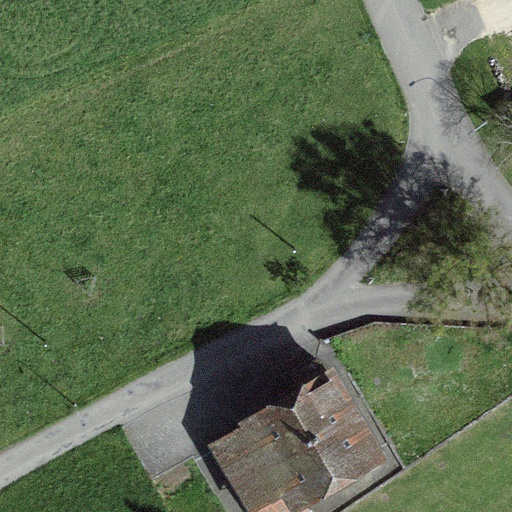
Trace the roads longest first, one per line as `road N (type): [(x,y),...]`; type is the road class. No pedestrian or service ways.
road 1 (unclassified): [(479,218),(0,467)]
road 2 (residential): [(387,0),(479,218)]
